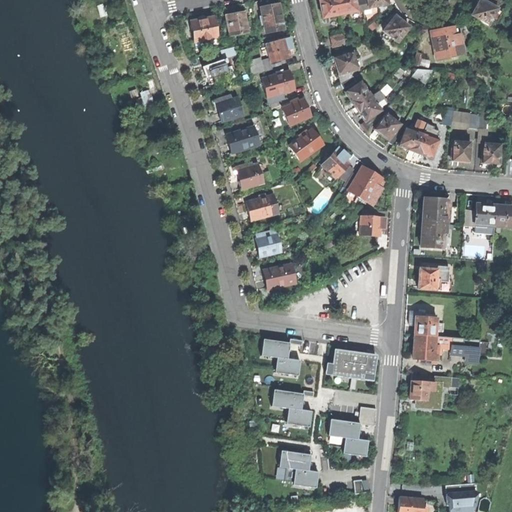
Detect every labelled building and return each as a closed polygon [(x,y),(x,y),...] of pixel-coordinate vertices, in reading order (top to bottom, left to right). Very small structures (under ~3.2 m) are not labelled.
[(317,0),(321,17),(338,14),(334,0),(317,0)] [(334,0),(338,14),(348,12),(349,21),(364,18),(362,9),(360,0),(354,1),(353,0),(334,0)] [(361,0),(360,0),(362,9),(364,18),(365,25),(380,15),(378,6),(386,5),(385,0),(361,0)] [(471,15),(488,24),(497,8),(483,1),(480,0),(478,0),(475,7),(471,15)] [(261,8),(266,32),(282,29),(277,5),(268,7),(261,8)] [(102,8),(94,10),(98,21),(105,18),(102,8)] [(88,24),(98,21),(94,10),(85,13),(88,24)] [(247,27),(250,26),(248,18),(245,18),(243,12),(234,14),(225,16),(230,36),(248,33),(247,27)] [(200,17),(197,18),(198,21),(190,22),(194,41),(216,37),(213,18),(205,20),(204,16),(200,17)] [(383,31),(396,42),(408,26),(400,21),(394,16),(383,31)] [(432,32),(436,57),(463,52),(460,35),(454,36),(453,28),(441,31),(432,32)] [(332,47),(344,44),(342,35),(330,37),(332,47)] [(289,56),(294,55),(290,43),(289,39),(265,45),(270,63),(289,58),(289,56)] [(210,87),(236,78),(230,58),(236,55),(234,48),(220,52),(223,60),(203,67),(206,77),(210,87)] [(350,71),(357,69),(352,52),(334,57),(336,65),(339,74),(337,75),(340,82),(351,77),(350,71)] [(248,68),(250,76),(263,72),(261,64),(248,68)] [(411,76),(425,83),(431,70),(416,69),(411,76)] [(266,98),(293,90),(291,80),(288,72),(285,72),(285,70),(274,73),(275,75),(261,80),(266,98)] [(356,81),(351,77),(340,82),(338,83),(343,90),(356,81)] [(354,107),(370,96),(361,82),(345,92),(350,99),(354,107)] [(141,112),(157,107),(152,91),(137,96),(141,112)] [(218,112),(222,122),(242,115),(236,98),(232,100),(230,95),(217,99),(218,105),(216,105),(218,112)] [(380,111),(370,96),(354,107),(359,114),(364,121),(380,111)] [(289,126),(309,117),(305,107),(302,100),(297,102),(296,100),(289,103),(290,106),(281,109),(289,126)] [(442,125),(451,127),(452,127),(468,129),(477,130),(486,131),(488,116),(478,115),(469,114),(454,112),(445,110),(442,125)] [(400,125),(386,114),(374,129),(381,134),(389,140),(387,142),(392,146),(402,127),(400,125)] [(414,128),(417,129),(416,132),(405,128),(398,147),(406,149),(415,153),(422,134),(425,123),(416,120),(414,128)] [(232,154),(259,145),(253,127),(248,128),(236,132),(226,135),(229,144),(232,154)] [(289,146),(299,161),(322,145),(315,136),(311,130),(289,146)] [(432,158),(438,140),(422,134),(415,153),(423,155),(432,158)] [(494,137),(493,144),(482,143),(481,162),(490,163),(500,163),(501,144),(501,137),(494,137)] [(460,161),(469,161),(470,142),(452,141),(451,161),(460,161)] [(345,182),(352,174),(353,171),(347,165),(348,164),(344,160),(341,157),(345,154),(337,147),(321,165),(335,178),(338,175),(345,182)] [(253,168),(251,163),(236,167),(233,168),(235,179),(239,178),(240,183),(241,189),(262,183),(258,166),(253,168)] [(357,177),(349,192),(345,200),(354,205),(359,197),(373,204),(381,189),(377,187),(380,180),(370,174),(361,169),(357,177)] [(342,187),(349,192),(357,177),(352,174),(345,182),(342,187)] [(249,212),(251,221),(278,213),(273,195),(265,198),(264,195),(255,197),(256,200),(246,203),(249,212)] [(511,203),(510,204),(510,197),(505,196),(505,206),(499,206),(494,206),(493,226),(511,226),(511,203)] [(456,207),(446,207),(446,200),(424,199),(423,211),(422,223),(442,224),(445,224),(455,225),(456,207)] [(474,227),(474,233),(493,234),(493,226),(494,206),(485,205),(476,205),(475,210),(463,210),(462,226),(474,227)] [(361,216),(360,236),(379,237),(379,227),(384,227),(384,223),(385,218),(361,216)] [(421,235),(420,248),(440,249),(447,250),(448,227),(445,226),(445,224),(442,224),(422,223),(421,235)] [(276,237),(280,237),(278,229),(251,236),(253,241),(256,240),(257,248),(260,257),(280,252),(276,237)] [(265,278),(267,289),(295,283),(290,265),(263,271),(265,278)] [(419,269),(418,280),(417,289),(450,291),(451,283),(448,282),(449,267),(428,266),(428,270),(419,269)] [(409,310),(409,317),(408,325),(415,325),(414,336),(435,337),(436,315),(425,315),(425,311),(409,310)] [(479,339),(435,337),(414,336),(414,346),(413,358),(420,358),(420,363),(436,364),(436,359),(436,358),(441,358),(441,348),(459,349),(458,363),(478,364),(479,350),(479,339)] [(287,359),(287,357),(289,344),(301,346),(302,341),(290,339),(289,343),(263,339),(261,350),(270,351),(269,357),(276,358),(275,370),(282,371),(282,374),(297,376),(300,361),(287,359)] [(333,349),(332,360),(330,376),(351,378),(349,389),(354,390),(356,379),(363,380),(363,375),(373,377),(376,358),(351,355),(351,352),(333,349)] [(423,382),(423,376),(412,375),(411,381),(411,390),(411,400),(418,401),(417,408),(440,410),(441,387),(450,388),(450,384),(451,378),(434,377),(434,382),(427,382),(423,382)] [(303,396),(313,397),(313,392),(303,391),(302,394),(273,390),(272,400),(280,401),(279,408),(287,409),(286,421),(293,422),(293,425),(309,427),(311,411),(301,410),(303,396)] [(360,407),(358,419),(357,423),(329,420),(328,430),(337,431),(336,437),(344,438),(342,451),(350,452),(349,455),(365,457),(367,441),(357,440),(359,424),(375,427),(375,422),(376,409),(360,407)] [(280,451),(279,461),(287,462),(286,469),(294,470),(292,482),(300,483),(300,486),(315,488),(318,472),(308,471),(311,450),(304,449),(303,454),(280,451)] [(367,480),(361,481),(361,480),(353,481),(354,495),(362,494),(362,490),(368,490),(367,480)] [(472,511),(476,495),(475,483),(446,485),(447,500),(450,500),(450,507),(450,511),(472,511)] [(399,496),(399,506),(398,511),(426,511),(421,511),(422,498),(399,496)] [(342,504),(351,511),(355,505),(347,499),(342,504)]
